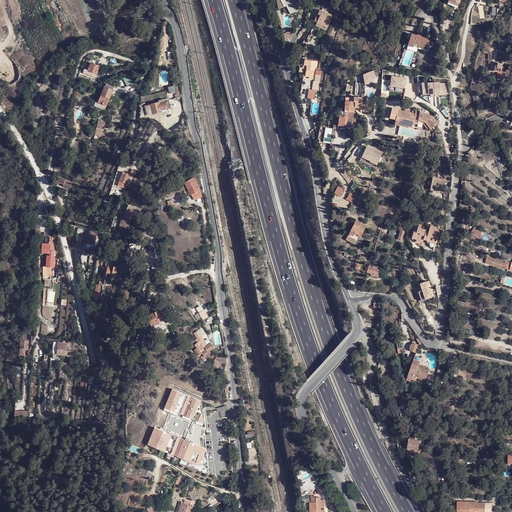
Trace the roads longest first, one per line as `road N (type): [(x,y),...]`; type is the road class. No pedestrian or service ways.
road 1 (motorway): [(408,511),(315,301),(233,0)]
road 2 (motorway): [(213,0),(294,301),(385,511)]
road 3 (tertiary): [(171,15),(218,248),(244,511)]
road 4 (residential): [(511,87),(504,110),(475,129),(462,154),(434,345),(396,297),(351,300)]
road 5 (residential): [(351,300),(333,255),(290,65),(263,0)]
road 6 (residential): [(42,226),(38,199),(82,56),(95,50),(150,64),(159,24),(171,15)]
road 7 (residential): [(427,511),(394,455),(358,329)]
road 8 (track): [(448,349),(451,367),(465,379),(441,443),(443,471),(464,475)]
road 9 (residential): [(355,511),(304,424),(307,388)]
